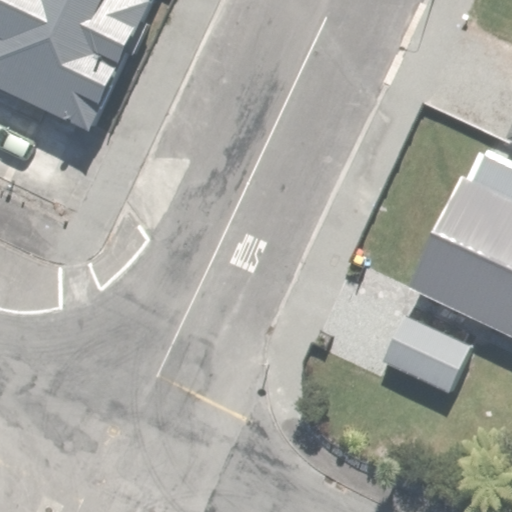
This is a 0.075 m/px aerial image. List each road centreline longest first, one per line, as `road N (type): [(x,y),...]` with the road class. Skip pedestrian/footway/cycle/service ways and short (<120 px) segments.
road 1 (residential): [(331,0),(164,355),(123,425)]
road 2 (residential): [(123,425),(288,511)]
road 3 (residential): [(0,367),(123,425)]
